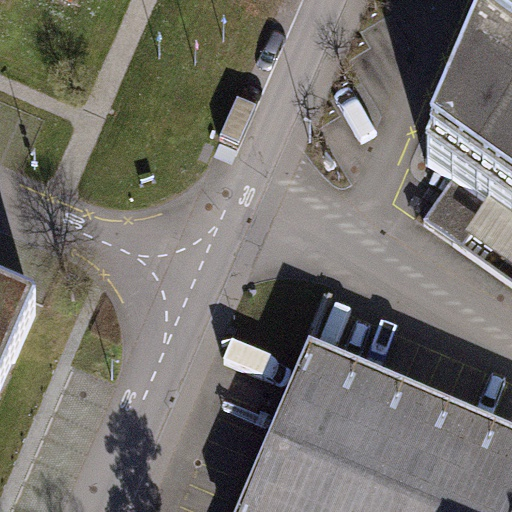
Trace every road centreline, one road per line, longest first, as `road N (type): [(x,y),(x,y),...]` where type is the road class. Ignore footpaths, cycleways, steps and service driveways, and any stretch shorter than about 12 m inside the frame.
road 1 (residential): [(258,159),(511,335)]
road 2 (residential): [(101,511),(202,282)]
road 3 (residential): [(202,282),(0,201)]
road 4 (residential): [(258,159),(329,0)]
road 5 (residential): [(202,282),(258,159)]
